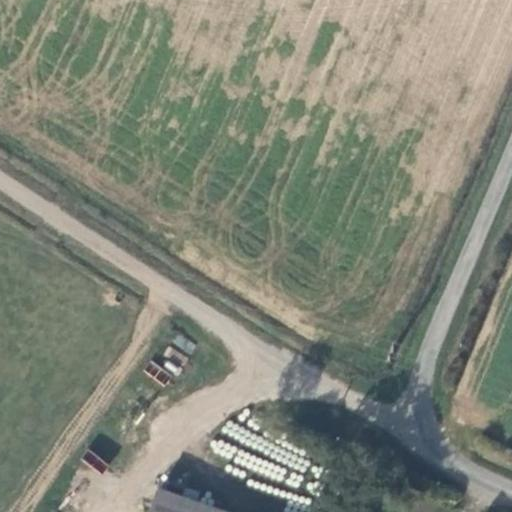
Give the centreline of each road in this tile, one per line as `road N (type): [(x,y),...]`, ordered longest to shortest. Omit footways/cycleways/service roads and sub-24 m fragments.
road 1 (unclassified): [(421,422),(360,405),(226,330),(0,181)]
road 2 (unclassified): [(421,422),(418,378),(511,153)]
road 3 (unclassified): [(511,493),(454,469),(421,422)]
